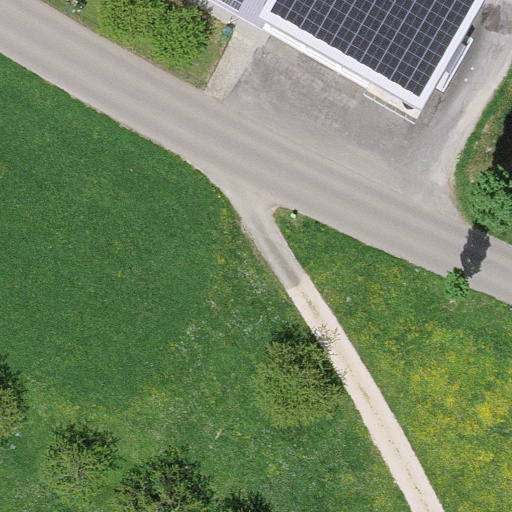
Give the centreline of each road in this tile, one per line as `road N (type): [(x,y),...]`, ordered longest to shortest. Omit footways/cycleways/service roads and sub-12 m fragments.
road 1 (tertiary): [(0,16),(237,146),(511,277)]
road 2 (track): [(237,146),(285,261),(426,511)]
